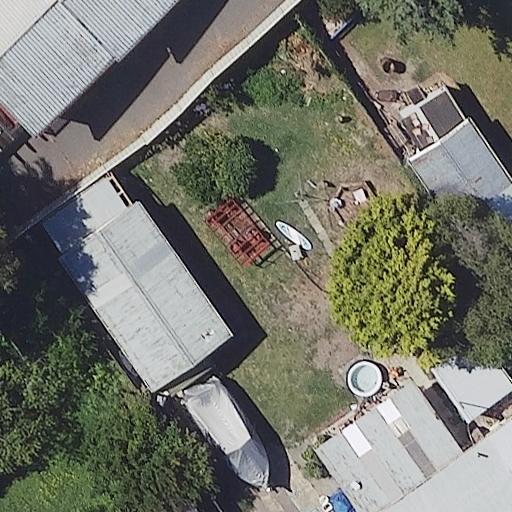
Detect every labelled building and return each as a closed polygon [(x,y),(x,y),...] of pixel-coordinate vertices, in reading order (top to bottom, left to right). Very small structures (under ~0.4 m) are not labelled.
[(0,0),(0,93),(42,136),(181,0),(0,0)] [(511,302),(511,171),(474,117),(407,164),(507,306),(511,302)] [(239,331),(144,196),(65,251),(160,386),(239,331)] [(414,372),(318,439),(369,511),(465,445),(414,372)] [(511,511),(511,412),(465,445),(369,511),(511,511)] [(204,511),(185,484),(145,511),(204,511)]
